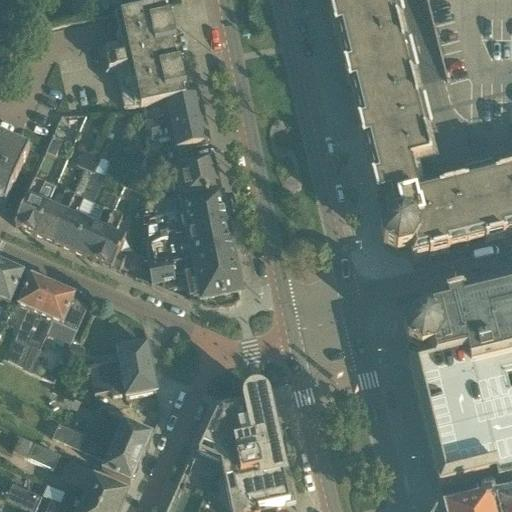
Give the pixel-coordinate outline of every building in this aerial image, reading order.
[(147,0),(91,0),(94,12),(127,5),(127,4),(147,0)] [(511,0),(326,0),(330,15),(329,16),(329,18),(331,18),(335,33),(333,34),(334,36),(335,36),(358,127),(357,128),(357,129),(359,129),(363,145),(362,145),(362,147),(363,147),(372,183),(371,183),(371,185),(373,185),(377,201),(376,201),(376,203),(384,201),(389,222),(387,223),(379,236),(382,249),(382,251),(395,259),(409,256),(411,263),(428,259),(428,261),(430,260),(430,259),(446,254),(446,256),(448,256),(448,255),(464,250),(484,245),(484,247),(504,242),(504,239),(511,237),(511,0)] [(170,7),(121,17),(115,18),(118,32),(120,44),(103,47),(108,74),(115,72),(123,111),(139,110),(140,111),(140,112),(162,107),(186,101),(172,31),(170,22),(169,16),(172,16),(170,7)] [(151,133),(151,134),(204,122),(198,98),(186,101),(162,107),(164,119),(151,123),(151,133)] [(169,140),(172,153),(189,150),(209,146),(204,122),(151,134),(151,144),(169,140)] [(28,153),(0,140),(0,203),(5,206),(28,153)] [(46,155),(55,160),(62,144),(52,140),(46,155)] [(193,165),(189,150),(172,153),(159,155),(162,169),(163,173),(172,170),(179,201),(180,201),(220,197),(212,161),(193,165)] [(76,169),(85,173),(92,157),(83,153),(76,169)] [(92,157),(85,173),(94,177),(101,161),(92,157)] [(120,188),(129,192),(136,176),(127,173),(120,188)] [(146,181),(136,176),(129,192),(144,199),(146,181)] [(14,228),(33,237),(46,208),(54,190),(43,185),(35,181),(14,228)] [(33,237),(53,245),(73,198),(65,194),(56,213),(46,208),(33,237)] [(141,242),(148,241),(226,225),(220,197),(180,201),(179,201),(174,201),(144,205),(142,229),(141,242)] [(72,254),(85,225),(75,221),(83,203),(73,198),(53,245),(72,254)] [(85,225),(72,254),(92,262),(112,216),(103,212),(93,207),(85,225)] [(92,262),(119,274),(125,262),(118,258),(125,243),(114,238),(121,220),(112,216),(92,262)] [(147,258),(149,268),(170,264),(171,267),(232,255),(226,225),(148,241),(147,258)] [(150,288),(198,309),(209,312),(220,313),(230,311),(240,306),(239,305),(237,297),(240,296),(232,255),(171,267),(170,264),(149,268),(147,269),(151,288),(150,288)] [(0,302),(9,307),(22,276),(0,266),(0,302)] [(27,313),(14,343),(26,348),(52,289),(30,280),(18,309),(27,313)] [(511,288),(509,293),(510,294),(484,301),(483,299),(478,296),(463,299),(463,298),(461,298),(461,300),(445,304),(445,302),(443,303),(443,304),(422,310),(424,318),(410,321),(402,334),(406,349),(408,350),(419,357),(421,357),(426,356),(428,361),(409,366),(409,367),(408,367),(438,490),(439,490),(440,490),(495,477),(497,486),(511,482),(511,288)] [(17,369),(23,371),(32,351),(38,354),(45,337),(71,348),(89,306),(52,289),(26,348),(17,369)] [(146,348),(116,353),(118,365),(90,370),(92,383),(151,372),(146,348)] [(155,396),(151,372),(92,383),(95,397),(110,394),(112,400),(125,397),(125,401),(155,396)] [(24,374),(22,378),(17,389),(46,402),(53,386),(28,375),(24,374)] [(274,511),(285,510),(285,511),(295,510),(291,491),(285,493),(266,404),(265,402),(263,399),(261,398),(259,396),(253,396),(248,399),(245,403),(245,409),(222,414),(218,416),(215,420),(204,445),(199,442),(168,511),(274,511)] [(149,443),(152,437),(123,424),(117,437),(90,425),(83,439),(140,464),(144,455),(147,454),(149,449),(148,446),(149,443)] [(101,474),(129,486),(130,487),(131,485),(132,482),(134,481),(137,476),(136,473),(140,464),(83,439),(58,428),(52,442),(105,465),(101,474)] [(59,459),(34,447),(27,462),(53,473),(59,459)] [(121,503),(124,495),(66,470),(61,482),(89,494),(84,505),(98,511),(120,511),(124,505),(121,503)] [(23,511),(35,511),(41,501),(12,488),(5,504),(23,511)] [(98,511),(84,505),(65,497),(60,507),(51,503),(47,511),(98,511)]
